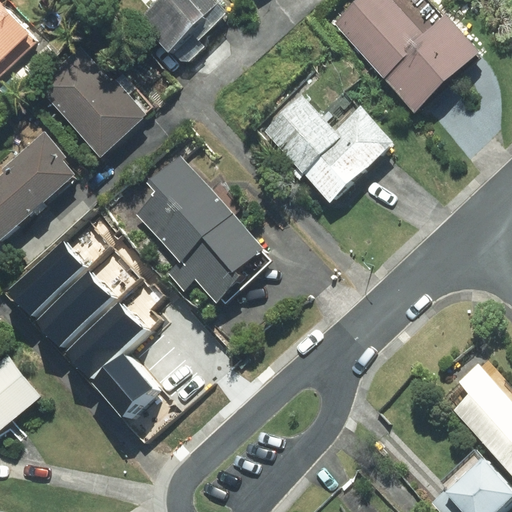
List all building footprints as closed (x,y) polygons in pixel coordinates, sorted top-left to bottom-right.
[(160,0),(141,18),(181,61),(189,61),(205,47),(198,39),(228,12),(217,0),(160,0)] [(423,39),(387,0),(361,0),(336,24),(414,108),(475,52),(445,19),(423,39)] [(0,3),(0,76),(36,43),(0,3)] [(80,46),(37,84),(100,154),(153,108),(123,74),(113,83),(80,46)] [(333,132),(303,100),(268,132),(331,200),(394,143),(361,107),(333,132)] [(44,201),(74,175),(62,161),(65,158),(44,134),(1,170),(4,173),(0,176),(0,237),(33,210),(37,215),(48,206),(44,201)] [(273,261),(181,160),(154,185),(161,192),(137,213),(180,260),(166,273),(183,292),(195,281),(216,303),(221,299),(225,304),(273,261)] [(10,290),(32,314),(86,267),(63,242),(10,290)] [(37,320),(59,345),(113,297),(90,272),(37,320)] [(66,352),(88,377),(142,329),(119,304),(66,352)] [(123,354),(92,381),(122,415),(153,388),(123,354)] [(7,357),(0,362),(0,428),(40,396),(7,357)] [(511,387),(488,361),(481,367),(479,365),(442,398),(511,476),(511,387)] [(495,511),(511,497),(511,490),(476,452),(442,483),(447,489),(433,503),(441,511),(495,511)]
